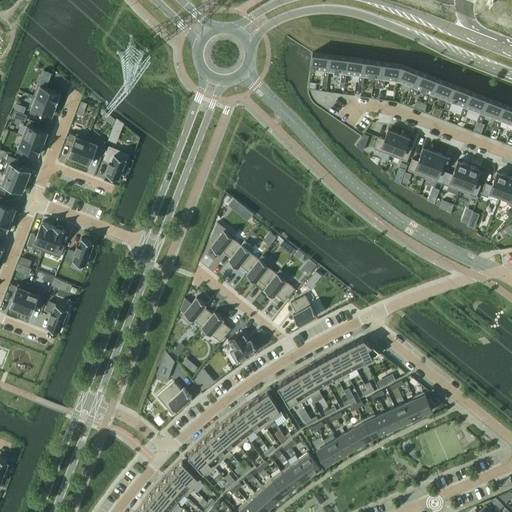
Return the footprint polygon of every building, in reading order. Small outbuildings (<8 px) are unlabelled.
[(330,57),(330,55),(312,52),(310,68),(324,70),(323,79),(327,80),(328,71),(330,57)] [(347,59),(348,57),(330,55),(330,57),(328,71),(341,73),(340,82),(345,82),(346,73),(345,73),(347,59)] [(365,62),(365,60),(348,57),(347,59),(345,73),(346,73),(359,75),(358,84),(362,85),(363,76),(365,62)] [(382,64),(383,62),(365,60),(365,62),(363,76),(376,78),(375,87),(379,87),(382,64)] [(402,67),(402,65),(383,62),(382,64),(379,87),(383,88),(384,79),(398,81),(402,67)] [(419,74),(420,72),(402,65),(402,67),(398,81),(411,86),(407,94),(411,96),(419,74)] [(436,80),(437,78),(420,72),(419,74),(411,96),(415,97),(418,89),(430,93),(431,94),(436,80)] [(452,87),(453,85),(437,78),(436,80),(431,94),(430,93),(427,102),(431,103),(435,95),(447,100),(452,87)] [(35,96),(56,104),(60,93),(46,87),(48,82),(42,79),(35,96)] [(469,93),(470,91),(453,85),(452,87),(447,100),(444,108),(448,110),(451,101),(463,106),(464,106),(469,93)] [(385,91),(384,99),(392,100),(393,93),(385,91)] [(485,99),(486,97),(470,91),(469,93),(464,106),(463,106),(460,115),(464,116),(468,108),(480,113),(485,99)] [(52,115),(56,104),(35,96),(29,113),(35,115),(37,109),(52,115)] [(502,106),(503,104),(486,97),(485,99),(480,113),(477,121),(481,123),(484,114),(496,119),(497,119),(502,106)] [(511,107),(503,104),(502,106),(497,119),(496,119),(493,127),(497,129),(501,121),(511,125),(511,107)] [(22,135),(43,143),(47,132),(33,127),(35,121),(29,119),(22,135)] [(375,144),(373,148),(390,154),(398,133),(388,129),(384,139),(378,136),(375,144)] [(70,132),(68,139),(73,141),(68,155),(79,160),(88,137),(77,132),(76,135),(70,132)] [(398,133),(390,154),(406,161),(411,149),(405,147),(409,137),(398,133)] [(88,137),(79,160),(90,164),(95,149),(101,151),(105,141),(88,134),(88,137)] [(39,154),(43,143),(22,135),(16,152),(22,154),(24,149),(39,154)] [(412,158),(407,170),(424,176),(434,151),(423,147),(418,160),(412,158)] [(123,174),(126,164),(124,163),(126,158),(114,153),(107,150),(104,159),(109,161),(106,168),(108,169),(106,174),(118,178),(120,173),(123,174)] [(434,151),(424,176),(442,183),(446,171),(440,169),(442,163),(445,156),(434,151)] [(8,161),(3,172),(26,181),(30,170),(17,165),(19,159),(8,155),(5,160),(8,161)] [(446,171),(442,183),(459,190),(469,165),(457,160),(452,174),(446,171)] [(469,165),(459,190),(476,196),(478,192),(480,185),(475,182),(480,169),(469,165)] [(484,186),(481,194),(488,197),(489,194),(499,198),(508,176),(497,171),(492,185),(486,182),(484,186)] [(5,173),(0,187),(0,189),(5,192),(8,186),(22,192),(26,181),(3,172),(3,173),(5,173)] [(511,177),(508,176),(499,198),(509,202),(509,205),(511,205),(511,177)] [(0,215),(11,220),(15,209),(1,203),(3,197),(0,196),(0,215)] [(0,215),(0,228),(7,231),(8,228),(10,229),(12,224),(10,223),(11,220),(0,215)] [(31,233),(27,244),(43,250),(53,225),(42,221),(37,235),(31,233)] [(213,242),(210,246),(220,253),(222,251),(230,257),(230,258),(241,245),(241,244),(233,238),(235,236),(217,222),(210,239),(213,242)] [(53,225),(43,250),(60,257),(64,246),(59,244),(64,230),(62,229),(63,227),(57,224),(56,227),(53,225)] [(69,249),(66,257),(85,265),(87,258),(89,259),(92,251),(90,250),(94,242),(81,237),(79,244),(77,244),(74,251),(69,249)] [(230,257),(228,260),(238,268),(240,265),(248,272),(259,259),(251,252),(254,248),(244,240),(241,244),(241,245),(230,258),(230,257)] [(248,272),(246,274),(255,282),(258,280),(265,286),(266,286),(277,273),(276,273),(268,266),(272,262),(262,255),(259,259),(248,272)] [(266,286),(264,289),(273,296),(275,294),(284,301),(295,288),(286,281),(289,277),(280,269),(276,273),(277,273),(266,286)] [(11,283),(9,289),(15,291),(9,306),(20,310),(30,285),(29,287),(18,283),(17,285),(11,283)] [(30,285),(20,310),(31,314),(37,300),(42,302),(45,296),(39,294),(41,289),(30,285)] [(295,312),(293,314),(299,325),(317,315),(311,304),(310,304),(305,294),(290,302),(295,312)] [(180,309),(184,312),(180,316),(190,324),(193,320),(202,326),(212,313),(209,310),(204,307),(206,304),(197,296),(191,302),(185,297),(180,309)] [(49,301),(45,309),(51,311),(48,318),(50,319),(47,326),(59,331),(62,322),(64,323),(67,315),(65,314),(68,308),(49,301)] [(200,328),(209,336),(211,334),(220,341),(231,328),(222,321),(224,318),(214,311),(212,313),(202,326),(200,328)] [(242,330),(228,339),(234,349),(230,352),(236,362),(258,348),(251,338),(248,340),(242,330)] [(356,341),(355,342),(366,364),(367,364),(365,361),(373,358),(372,355),(379,351),(372,345),(364,338),(359,340),(356,342),(356,341)] [(346,346),(345,347),(356,369),(366,364),(355,342),(349,345),(346,347),(346,346)] [(336,351),(335,352),(348,376),(347,373),(356,369),(345,347),(339,350),(336,352),(336,351)] [(326,357),(338,381),(348,376),(335,352),(329,355),(326,357)] [(316,362),(327,382),(336,377),(338,381),(326,357),(319,361),(317,362),(316,362)] [(307,367),(306,368),(319,391),(320,391),(318,387),(321,385),(327,382),(316,362),(310,366),(307,368),(307,367)] [(203,367),(193,379),(202,390),(214,380),(203,367)] [(297,373),(310,397),(319,391),(306,368),(300,371),(300,372),(297,373)] [(288,379),(287,379),(301,402),(310,397),(297,373),(290,377),(288,379)] [(281,383),(277,385),(284,397),(287,402),(289,404),(298,398),(300,402),(301,402),(287,379),(283,382),(281,383)] [(377,382),(380,387),(394,380),(394,379),(386,383),(383,379),(377,382)] [(173,381),(157,395),(173,413),(192,396),(184,387),(181,389),(173,381)] [(259,397),(258,397),(273,420),(283,413),(282,412),(276,402),(273,397),(268,391),(262,395),(259,397)] [(423,391),(413,396),(422,415),(432,410),(430,407),(435,405),(429,399),(427,400),(423,391)] [(414,399),(405,403),(412,419),(422,415),(413,396),(414,399)] [(250,403),(249,404),(265,426),(273,420),(258,397),(252,402),(250,404),(250,403)] [(405,403),(395,407),(402,423),(412,419),(405,403)] [(241,410),(240,411),(256,432),(265,426),(249,404),(245,407),(243,408),(243,409),(241,410)] [(395,407),(385,412),(392,428),(402,423),(395,407)] [(232,417),(231,418),(247,439),(248,439),(246,437),(254,431),(256,433),(256,432),(240,411),(236,414),(234,415),(232,417)] [(374,413),(382,432),(392,428),(385,412),(375,416),(374,413)] [(363,418),(362,419),(372,437),(382,432),(374,413),(363,418)] [(223,424),(222,425),(239,446),(245,441),(247,439),(231,418),(227,421),(225,422),(223,424)] [(362,419),(353,424),(363,442),(372,437),(362,419)] [(354,427),(345,432),(354,448),(363,442),(353,424),(352,425),(354,427)] [(214,432),(213,432),(231,453),(231,452),(230,450),(231,449),(237,444),(239,446),(222,425),(218,428),(216,429),(216,430),(214,432)] [(205,439),(223,460),(226,457),(231,453),(213,432),(209,436),(208,437),(205,439)] [(345,432),(335,438),(344,453),(354,448),(345,432)] [(325,440),(325,441),(335,459),(344,453),(335,438),(334,435),(325,440)] [(197,447),(196,447),(215,467),(223,460),(205,439),(201,443),(199,444),(199,445),(197,447)] [(325,441),(315,446),(325,464),(335,459),(325,441)] [(191,452),(188,455),(198,465),(201,469),(206,475),(215,467),(196,447),(192,451),(191,452)] [(308,451),(298,458),(310,474),(320,468),(308,451)] [(0,482),(2,478),(4,478),(7,470),(5,469),(8,461),(0,457),(0,482)] [(298,458),(290,464),(302,481),(310,474),(298,458)] [(174,469),(193,488),(201,480),(192,471),(188,466),(182,461),(177,467),(175,469),(174,469)] [(290,464),(281,470),(293,487),(302,481),(290,464)] [(167,477),(166,478),(186,496),(193,488),(174,469),(173,470),(169,475),(167,477)] [(281,470),(271,477),(284,493),(293,487),(281,470)] [(271,477),(262,485),(276,500),(284,493),(271,477)] [(159,486),(179,504),(177,502),(184,495),(186,496),(166,478),(162,482),(161,483),(159,486)] [(262,485),(254,492),(268,508),(276,500),(262,485)] [(152,494),(151,495),(171,511),(179,504),(159,486),(155,490),(154,492),(152,494)] [(254,492),(246,499),(257,511),(263,511),(268,508),(254,492)] [(144,503),(154,511),(171,511),(151,495),(148,499),(146,501),(147,501),(145,503),(144,503)] [(257,511),(246,499),(238,507),(242,511),(257,511)] [(500,508),(503,505),(499,500),(495,504),(500,508)] [(137,511),(154,511),(144,503),(141,508),(139,509),(140,510),(137,511)]
